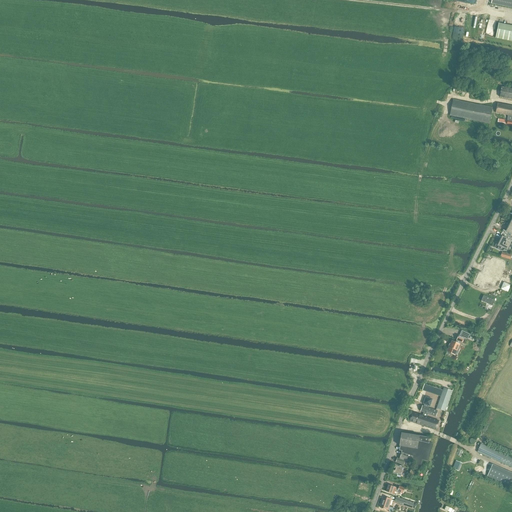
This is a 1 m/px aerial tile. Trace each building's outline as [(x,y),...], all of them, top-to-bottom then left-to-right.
[(511,0),(491,0),(491,4),(511,8),(511,0)] [(511,41),(511,25),(498,23),(495,38),(511,41)] [(491,72),(491,74),(492,75),(494,76),(495,76),(497,77),(499,76),(497,72),(497,69),(493,70),(492,70),(491,72)] [(511,99),(511,89),(501,87),(499,97),(511,99)] [(489,124),(492,108),(453,100),(450,116),(489,124)] [(511,125),(511,106),(497,103),(495,113),(508,116),(507,121),(498,119),(498,122),(504,123),(504,124),(507,125),(511,125)] [(503,229),(502,232),(510,236),(511,237),(511,234),(511,233),(511,223),(510,223),(506,231),(503,229)] [(496,244),(494,247),(500,250),(503,251),(504,248),(507,250),(510,243),(506,241),(508,239),(510,236),(502,232),(500,235),(502,236),(497,245),(496,244)] [(481,272),(479,278),(491,283),(493,278),(496,279),(496,278),(501,280),(506,267),(489,260),(484,273),(481,272)] [(507,292),(510,285),(503,282),(501,289),(507,292)] [(483,296),(481,301),(492,306),(494,300),(483,296)] [(449,347),(447,351),(454,355),(455,354),(456,355),(459,348),(458,347),(459,345),(460,342),(462,343),(464,338),(459,336),(456,340),(455,343),(452,341),(450,344),(449,344),(448,346),(449,347)] [(444,388),(437,407),(445,410),(452,391),(444,388)] [(412,412),(409,422),(436,430),(439,421),(426,417),(427,414),(431,416),(435,417),(437,411),(433,410),(428,408),(429,406),(430,406),(432,400),(425,397),(422,404),(424,404),(423,407),(422,406),(420,412),(423,413),(422,416),(412,412)] [(401,433),(399,446),(400,446),(406,447),(413,448),(418,449),(418,447),(418,448),(419,436),(401,433)] [(419,436),(418,448),(427,450),(431,451),(433,444),(429,442),(429,441),(428,441),(429,437),(419,436)] [(511,467),(511,457),(481,444),(477,452),(511,467)] [(400,446),(399,450),(402,451),(405,452),(410,454),(410,455),(413,456),(411,461),(415,462),(414,466),(420,468),(422,460),(428,461),(431,451),(427,450),(418,448),(418,447),(418,449),(413,448),(406,447),(400,446)] [(402,451),(399,459),(410,463),(411,461),(413,456),(410,455),(410,454),(405,452),(402,451)] [(394,470),(392,473),(397,475),(397,476),(400,478),(400,476),(401,476),(404,477),(405,474),(405,473),(404,473),(405,472),(402,471),(404,467),(395,464),(394,469),(395,469),(395,470),(394,470)] [(509,487),(511,479),(511,473),(493,465),(487,477),(509,487)] [(393,494),(396,488),(388,485),(386,492),(393,494)] [(384,497),(380,508),(388,510),(389,511),(388,511),(391,511),(393,508),(389,507),(391,499),(384,497)] [(411,508),(413,504),(396,498),(395,502),(403,505),(411,508)]
